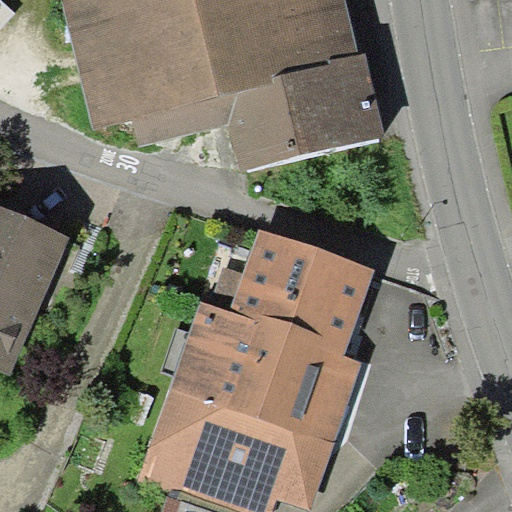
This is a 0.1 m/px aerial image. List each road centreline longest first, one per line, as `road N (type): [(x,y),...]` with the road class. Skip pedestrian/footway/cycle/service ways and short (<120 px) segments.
road 1 (residential): [(0,126),(424,265),(474,274)]
road 2 (secondary): [(474,274),(420,0)]
